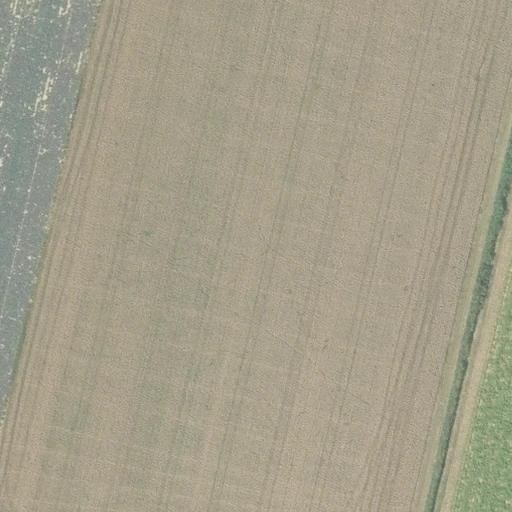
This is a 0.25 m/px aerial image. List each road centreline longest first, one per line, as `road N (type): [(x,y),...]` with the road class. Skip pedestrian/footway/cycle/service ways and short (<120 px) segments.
road 1 (track): [(511,100),(417,511)]
road 2 (track): [(442,511),(511,208)]
